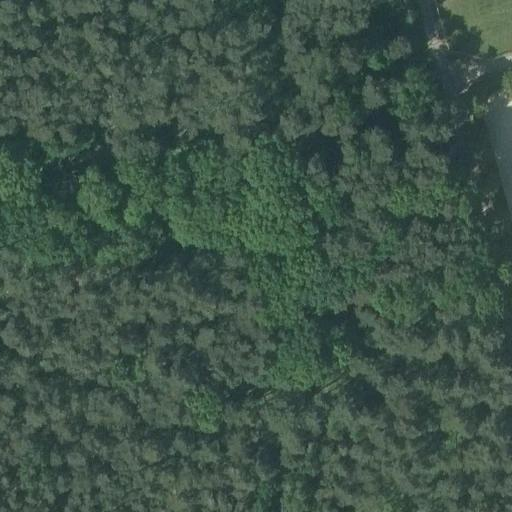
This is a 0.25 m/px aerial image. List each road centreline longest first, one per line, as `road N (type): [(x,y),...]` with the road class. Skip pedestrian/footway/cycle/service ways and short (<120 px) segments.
road 1 (track): [(495,266),(391,292),(361,286),(251,228),(195,226),(150,240),(79,289)]
road 2 (track): [(445,78),(511,330)]
